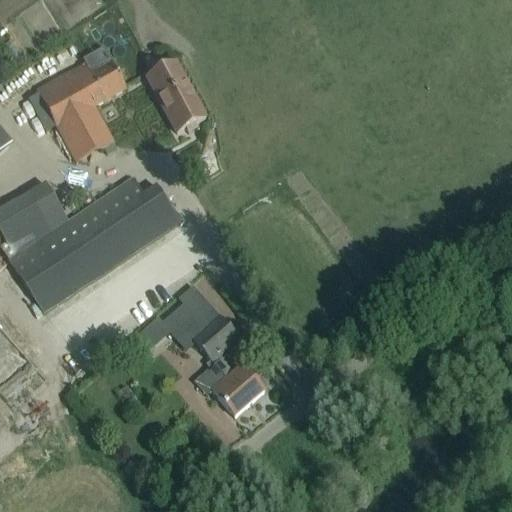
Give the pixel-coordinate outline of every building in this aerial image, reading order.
[(126,90),(111,64),(103,50),(82,61),(84,65),(35,92),(75,165),(113,145),(93,108),(126,90)] [(175,65),(149,80),(178,134),(204,119),(175,65)] [(14,204),(0,211),(0,236),(12,257),(8,260),(9,262),(8,263),(44,316),(49,313),(50,314),(164,235),(180,224),(156,188),(144,196),(133,180),(128,183),(111,195),(70,224),(46,185),(28,195),(26,191),(11,199),(14,204)] [(183,306),(168,319),(162,324),(186,352),(194,345),(212,365),(239,341),(220,319),(206,332),(183,306)] [(224,367),(208,380),(203,385),(234,420),(263,394),(241,369),(232,376),(224,367)]
